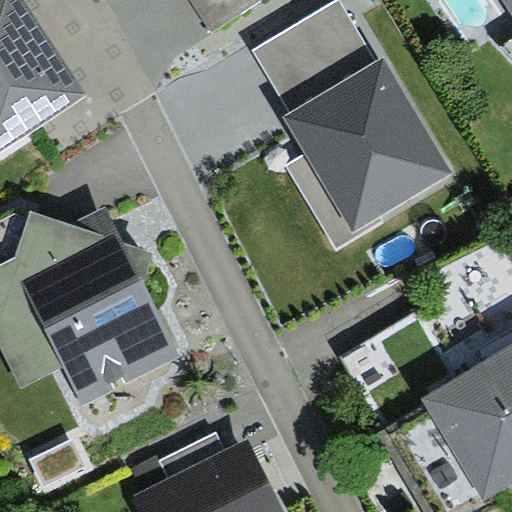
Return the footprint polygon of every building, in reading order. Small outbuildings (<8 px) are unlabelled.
[(0,0),(0,169),(89,113),(25,12),(43,0),(0,0)] [(443,173),(383,70),(296,121),(356,224),(443,173)] [(84,398),(167,360),(108,231),(76,245),(34,228),(17,272),(0,280),(0,325),(28,386),(69,367),(84,398)] [(511,365),(438,406),(489,500),(511,487),(511,365)] [(274,511),(248,456),(132,511),(274,511)]
